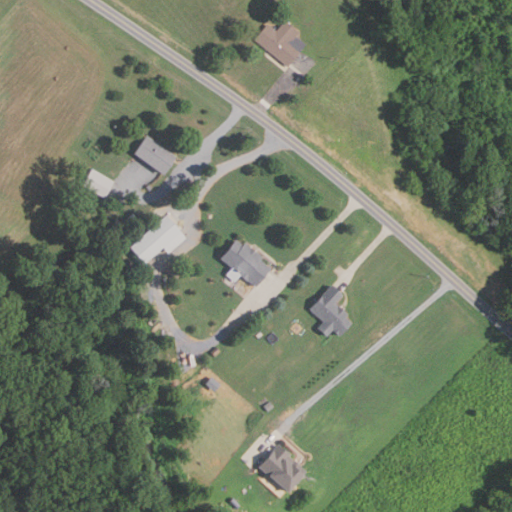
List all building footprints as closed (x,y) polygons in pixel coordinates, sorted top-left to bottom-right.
[(284,66),(251,40),(264,24),(273,31),(282,20),(296,32),(292,36),(302,44),(284,66)] [(159,173),(130,152),(143,134),(172,155),(159,173)] [(100,198),(78,185),(87,168),(110,181),(100,198)] [(178,232),(139,265),(124,247),(163,214),(178,232)] [(230,238),(238,245),(240,242),(258,256),(256,259),(266,267),(252,286),(216,258),(230,238)] [(338,296),(331,304),(344,315),(341,318),(346,322),(336,334),(329,329),(323,337),(314,329),(320,322),(306,310),(327,286),(338,296)] [(273,407),(266,411),(262,405),(269,401),(273,407)] [(281,493),(254,468),(277,444),(288,454),(285,457),(301,472),(281,493)] [(234,508),(228,501),(232,497),(238,505),(234,508)]
